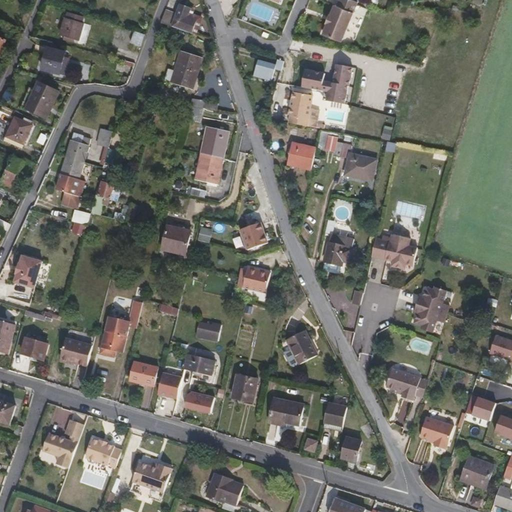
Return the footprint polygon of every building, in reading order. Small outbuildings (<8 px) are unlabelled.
[(0,0),(0,9),(7,13),(11,3),(2,0),(0,0)] [(341,42),(358,3),(350,0),(337,0),(335,6),(333,5),(329,15),(326,24),(321,35),(341,42)] [(187,17),(190,9),(180,5),(176,15),(164,10),(159,23),(191,33),(196,20),(187,17)] [(67,18),(84,21),(85,16),(68,12),(67,18)] [(79,22),(62,17),(61,22),(67,23),(65,31),(69,33),(68,37),(75,39),(79,22)] [(57,35),(64,36),(68,37),(69,33),(65,31),(67,23),(61,22),(57,35)] [(137,44),(140,32),(130,30),(127,41),(137,44)] [(58,74),(64,54),(47,48),(40,70),(58,74)] [(191,90),(202,58),(179,51),(172,71),(168,82),(191,90)] [(279,72),(282,62),(276,61),(275,67),(256,61),(251,76),(260,78),(262,72),(272,75),(274,70),(279,72)] [(327,101),(347,105),(354,67),(337,64),(334,76),(306,71),(303,87),(329,92),(327,101)] [(165,69),(162,80),(168,82),(172,71),(165,69)] [(270,81),(272,75),(262,72),(260,78),(270,81)] [(46,117),(58,91),(37,81),(32,92),(36,94),(28,108),(46,117)] [(28,108),(36,94),(32,92),(25,107),(28,108)] [(307,127),(312,96),(292,93),(288,116),(290,116),(288,123),(307,127)] [(188,118),(201,121),(204,108),(192,106),(191,106),(190,107),(188,118)] [(24,144),(32,125),(15,118),(7,136),(24,144)] [(216,185),(228,131),(208,126),(196,180),(216,185)] [(108,147),(113,131),(101,129),(97,144),(102,146),(108,147)] [(337,152),(340,136),(323,133),(320,149),(337,152)] [(82,143),(72,139),(66,157),(84,162),(91,139),(84,137),(82,143)] [(349,153),(351,144),(341,143),(338,156),(348,158),(344,175),(372,180),(376,159),(349,153)] [(312,169),(316,149),(292,144),(288,164),(312,169)] [(104,165),(108,147),(102,146),(97,164),(104,165)] [(85,181),(78,179),(84,162),(66,157),(56,190),(66,193),(63,203),(77,207),(85,181)] [(22,163),(22,162),(13,158),(2,182),(11,186),(19,169),(25,172),(27,165),(22,163)] [(116,200),(121,187),(102,181),(98,195),(116,200)] [(203,199),(205,193),(191,189),(189,196),(203,199)] [(100,215),(104,201),(95,198),(91,212),(100,215)] [(77,210),(71,232),(84,236),(91,214),(77,210)] [(247,251),(267,245),(261,225),(240,232),(247,251)] [(168,227),(162,251),(174,254),(180,230),(168,227)] [(185,256),(191,233),(180,230),(174,254),(185,256)] [(410,245),(412,237),(393,233),(392,237),(384,235),(383,239),(377,237),(373,256),(387,259),(387,258),(394,259),(392,265),(406,268),(408,261),(415,263),(419,247),(410,245)] [(351,250),(353,241),(330,236),(324,263),(341,267),(342,263),(350,265),(353,251),(351,250)] [(34,288),(42,261),(23,255),(21,263),(19,262),(16,273),(17,274),(15,282),(34,288)] [(257,270),(256,272),(247,269),(246,271),(244,279),(239,277),(237,287),(266,294),(271,273),(257,270)] [(445,304),(449,291),(437,287),(436,290),(428,287),(425,297),(422,296),(416,313),(419,314),(416,323),(423,326),(422,329),(434,333),(439,321),(446,323),(451,306),(445,304)] [(361,304),(364,293),(357,291),(354,302),(361,304)] [(128,321),(109,317),(105,332),(109,333),(111,325),(121,328),(120,335),(126,337),(129,327),(136,328),(142,303),(134,300),(128,321)] [(43,321),(45,315),(26,310),(24,315),(43,321)] [(357,330),(359,318),(351,316),(349,328),(357,330)] [(0,352),(6,354),(14,325),(0,321),(0,352)] [(212,323),(211,325),(200,322),(196,338),(199,339),(200,336),(217,341),(221,326),(212,323)] [(111,325),(109,333),(105,332),(100,353),(111,356),(112,350),(122,353),(126,337),(120,335),(121,328),(111,325)] [(307,330),(288,340),(299,364),(319,355),(307,330)] [(89,358),(92,346),(66,339),(60,359),(61,362),(67,364),(69,362),(75,363),(87,366),(89,358)] [(40,370),(45,354),(23,348),(18,364),(40,370)] [(212,376),(215,361),(188,354),(184,369),(212,376)] [(153,386),(157,368),(134,362),(130,380),(153,386)] [(425,381),(426,379),(397,369),(390,387),(400,391),(406,393),(406,395),(405,398),(416,402),(418,397),(419,398),(420,396),(425,381)] [(181,377),(162,373),(157,395),(176,399),(181,377)] [(253,401),(258,378),(237,373),(232,396),(253,401)] [(427,398),(432,384),(425,381),(420,396),(427,398)] [(188,394),(185,408),(210,413),(213,397),(191,392),(188,394)] [(274,397),(269,422),(286,425),(289,421),(300,423),(304,403),(274,397)] [(343,427),(348,403),(330,399),(324,423),(343,427)] [(0,422),(8,425),(14,406),(0,401),(0,422)] [(85,424),(88,416),(75,412),(73,420),(85,424)] [(450,447),(457,428),(430,418),(423,438),(437,443),(436,446),(447,450),(449,447),(450,447)] [(67,469),(83,425),(69,420),(64,434),(69,436),(68,441),(47,434),(41,451),(58,457),(55,465),(67,469)] [(19,437),(22,427),(15,425),(12,435),(19,437)] [(358,462),(363,441),(348,438),(343,459),(358,462)] [(98,440),(98,441),(90,439),(84,458),(85,458),(85,461),(91,463),(95,461),(114,468),(121,451),(112,448),(113,447),(105,444),(106,443),(98,440)] [(314,452),(318,442),(308,439),(305,449),(314,452)] [(486,486),(493,467),(469,457),(460,481),(470,484),(472,481),(486,486)] [(154,465),(153,466),(141,462),(133,481),(164,493),(173,469),(160,464),(159,465),(158,467),(154,465)] [(509,479),(511,471),(511,469),(507,467),(505,471),(503,476),(509,479)] [(226,480),(227,477),(216,473),(207,498),(223,504),(224,501),(236,506),(243,486),(231,482),(226,480)] [(485,490),(486,486),(472,481),(470,484),(485,490)] [(511,489),(500,486),(494,503),(511,509),(511,489)] [(365,511),(366,510),(335,499),(330,511),(365,511)]
